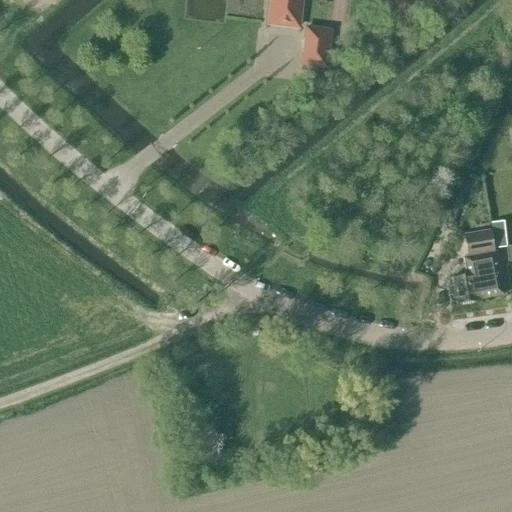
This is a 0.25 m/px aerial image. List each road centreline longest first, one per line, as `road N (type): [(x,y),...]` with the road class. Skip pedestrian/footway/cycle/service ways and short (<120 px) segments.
road 1 (tertiary): [(511,331),(412,339),(305,317),(133,212),(0,96)]
road 2 (track): [(255,293),(214,323),(0,404)]
